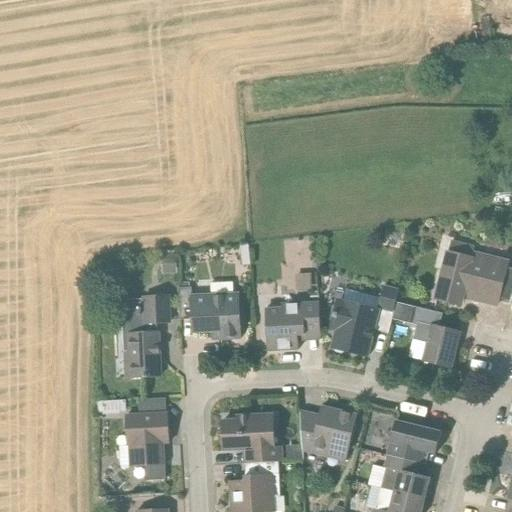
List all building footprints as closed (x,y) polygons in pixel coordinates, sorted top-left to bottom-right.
[(509,261),(474,252),(475,246),(452,240),(449,250),(446,250),(434,299),(460,305),(463,297),(498,306),(502,286),(509,261)] [(241,247),(242,258),(249,257),(248,246),(241,247)] [(177,274),(177,259),(177,256),(171,256),(162,256),(163,259),(163,274),(177,274)] [(105,267),(106,276),(115,276),(114,267),(105,267)] [(392,319),(397,303),(400,291),(384,287),(378,310),(339,300),(336,311),(331,330),(336,331),(332,348),(334,349),(336,352),(346,352),(368,357),(375,328),(389,332),(392,319)] [(240,319),(240,294),(192,296),(192,288),(180,288),(182,320),(193,319),(193,333),(221,332),(222,340),(241,339),(240,319)] [(170,323),(169,303),(169,295),(144,297),(144,299),(122,300),(124,352),(131,352),(132,378),(141,378),(161,377),(158,333),(157,323),(170,323)] [(321,334),(320,314),(319,303),(285,305),(285,308),(266,310),(267,331),(268,351),(299,350),(298,335),(321,334)] [(442,315),(416,308),(397,303),(392,319),(412,324),(412,322),(432,327),(428,342),(423,361),(452,369),(461,333),(442,328),(439,328),(442,315)] [(168,414),(166,414),(166,399),(139,400),(140,415),(130,415),(133,467),(145,466),(145,481),(166,480),(165,459),(163,432),(169,431),(168,414)] [(103,401),(103,413),(120,412),(120,411),(119,400),(116,400),(103,401)] [(347,463),(353,436),(358,416),(322,408),(319,417),(300,412),(302,432),(302,451),(347,463)] [(246,464),(279,462),(283,462),(282,447),(274,448),(274,431),(261,432),(260,415),(238,416),(238,421),(223,421),(224,451),(245,450),(246,464)] [(388,456),(426,465),(429,453),(436,454),(442,433),(396,422),(388,456)] [(302,460),(301,445),(287,446),(288,461),(302,460)] [(426,466),(426,465),(388,456),(385,468),(386,468),(381,488),(425,498),(430,478),(418,475),(421,465),(426,466)] [(282,496),(280,474),(279,462),(246,464),(246,476),(246,481),(230,482),(231,511),(268,511),(267,497),(282,496)] [(421,511),(425,498),(381,488),(376,508),(375,508),(374,511),(421,511)]
